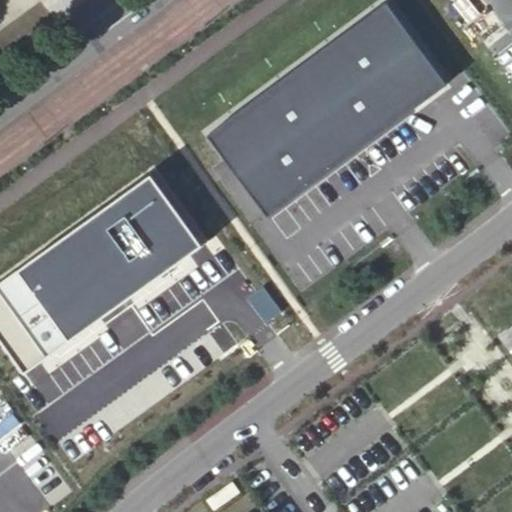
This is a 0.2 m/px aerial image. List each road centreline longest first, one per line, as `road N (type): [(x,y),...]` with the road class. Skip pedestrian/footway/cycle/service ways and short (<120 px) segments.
road 1 (residential): [(131,511),(511,221)]
road 2 (tertiary): [(0,104),(143,0)]
